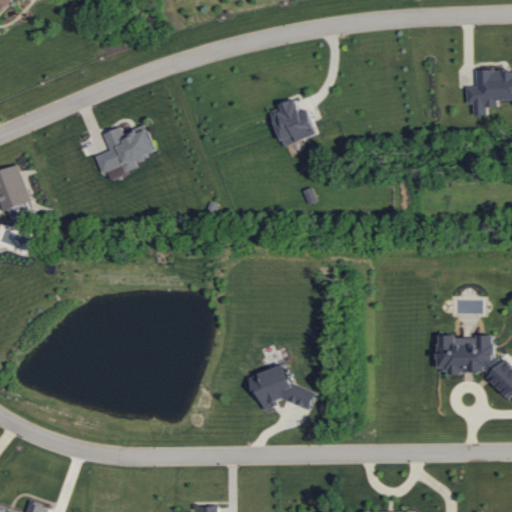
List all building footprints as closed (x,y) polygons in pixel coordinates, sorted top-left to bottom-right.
[(0,0),(0,17),(5,17),(5,5),(14,5),(14,0),(0,0)] [(511,69),(479,70),(479,86),(469,86),(469,103),(476,103),(476,115),(489,114),(489,107),(500,106),(500,100),(511,99),(511,69)] [(312,109),(303,111),(299,98),(283,103),(285,110),(276,113),(285,145),(320,135),(312,109)] [(105,172),(126,165),(128,170),(139,167),(137,159),(158,152),(148,124),(126,132),(124,126),(106,132),(112,150),(99,154),(105,172)] [(0,170),(0,193),(6,210),(33,201),(20,164),(0,170)] [(440,335),(442,368),(449,367),(449,373),(500,371),(500,359),(497,359),(496,334),(473,335),(473,328),(463,328),(464,334),(440,335)] [(511,395),(511,362),(508,359),(491,376),(511,395)] [(320,391),(294,382),(288,364),(253,375),(265,410),(280,405),(283,397),(313,408),(320,391)] [(50,511),(52,506),(30,500),(27,511),(0,503),(0,511),(50,511)]
